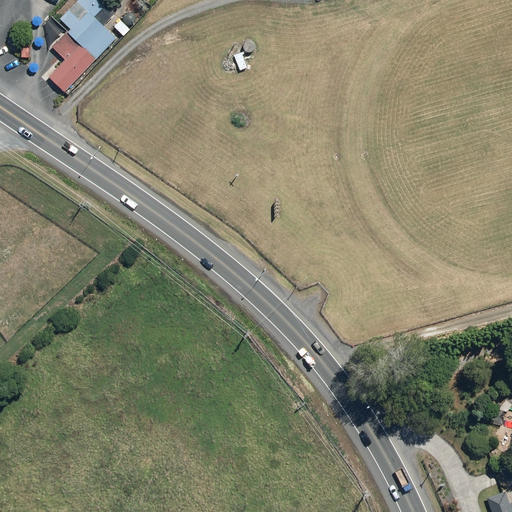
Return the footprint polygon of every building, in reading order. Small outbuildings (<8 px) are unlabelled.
[(95,23),(105,12),(92,0),(67,0),(51,17),(62,27),(59,30),(58,29),(44,45),(57,57),(40,75),(56,90),(108,35),(95,23)] [(121,22),(114,28),(123,37),(130,31),(121,22)] [(252,41),(241,46),(245,55),(257,50),(252,41)] [(30,44),(21,44),(21,58),(30,59),(30,44)] [(236,57),(241,71),(250,68),(244,54),(236,57)] [(511,394),(511,389),(502,396),(505,400),(501,406),(498,404),(496,407),(499,409),(498,410),(500,411),(498,414),(496,413),(493,425),(501,426),(504,418),(505,415),(503,413),(503,412),(507,413),(511,406),(511,397),(509,397),(511,394)] [(511,511),(511,499),(500,503),(495,490),(477,497),(482,511),(511,511)]
